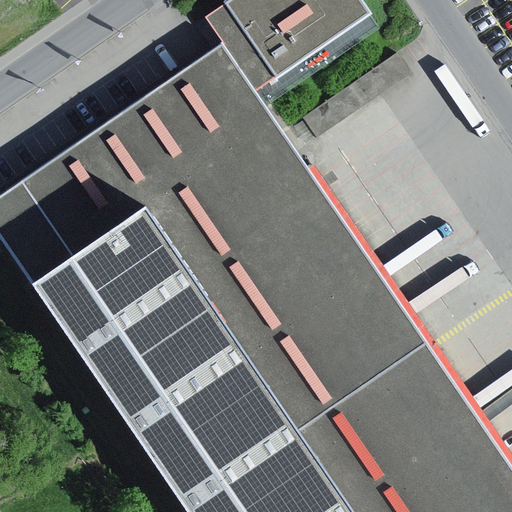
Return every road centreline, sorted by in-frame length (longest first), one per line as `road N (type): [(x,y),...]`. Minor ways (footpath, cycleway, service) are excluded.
road 1 (unclassified): [(135,0),(0,95)]
road 2 (unclassified): [(427,0),(511,118)]
